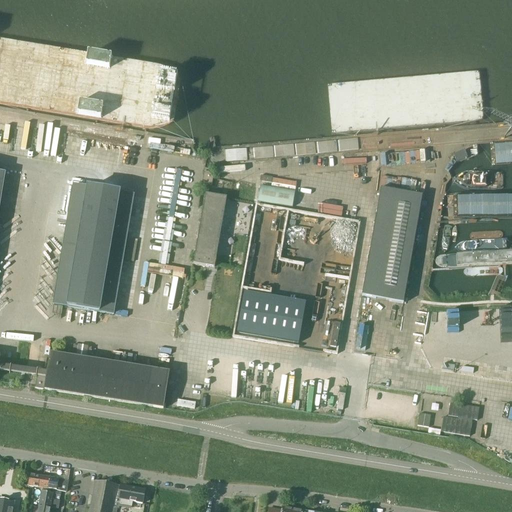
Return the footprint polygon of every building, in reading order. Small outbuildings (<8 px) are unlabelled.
[(6,137),(4,149),(25,153),(29,132),(4,127),(2,136),(6,137)] [(454,156),(456,163),(467,159),(464,152),(454,156)] [(311,170),(335,170),(335,155),(322,155),(322,158),(311,158),(311,170)] [(214,175),(210,175),(203,174),(201,186),(212,188),(214,175)] [(265,179),(261,203),(295,209),(299,185),(265,179)] [(53,305),(113,315),(134,196),(101,191),(91,189),(74,186),(53,305)] [(395,192),(380,189),(361,297),(403,304),(422,197),(408,194),(408,193),(395,190),(395,192)] [(220,198),(205,195),(193,265),(214,269),(226,201),(220,200),(220,198)] [(341,216),(341,208),(330,207),(330,216),(341,216)] [(244,292),(237,332),(299,343),(306,303),(244,292)] [(384,355),(386,343),(376,341),(379,330),(359,326),(355,350),(384,355)] [(50,355),(49,358),(47,373),(46,378),(44,390),(153,408),(163,410),(169,374),(157,372),(157,370),(151,369),(150,371),(50,355)] [(46,378),(47,373),(30,371),(1,366),(0,365),(0,371),(30,375),(37,376),(37,377),(45,378),(46,378)] [(37,376),(37,377),(35,389),(43,390),(45,378),(37,377),(37,376)] [(469,437),(472,422),(462,421),(462,419),(477,422),(479,409),(450,404),(448,417),(458,418),(457,420),(443,418),(440,432),(469,437)] [(419,415),(417,427),(428,428),(430,417),(419,415)] [(39,477),(25,475),(23,486),(37,488),(39,477)] [(49,478),(39,477),(37,488),(42,489),(47,490),(49,478)] [(56,491),(58,480),(49,478),(47,490),(50,490),(56,491)] [(66,492),(68,481),(58,480),(56,491),(66,492)] [(116,511),(117,506),(114,505),(117,486),(95,482),(88,511),(116,511)] [(142,504),(145,491),(120,486),(120,487),(117,486),(114,505),(117,506),(131,508),(132,502),(142,504)] [(58,511),(60,496),(52,495),(49,494),(50,490),(47,490),(42,489),(38,507),(50,510),(58,511)] [(0,511),(11,511),(13,503),(5,502),(5,501),(0,501),(0,500),(0,511)]
